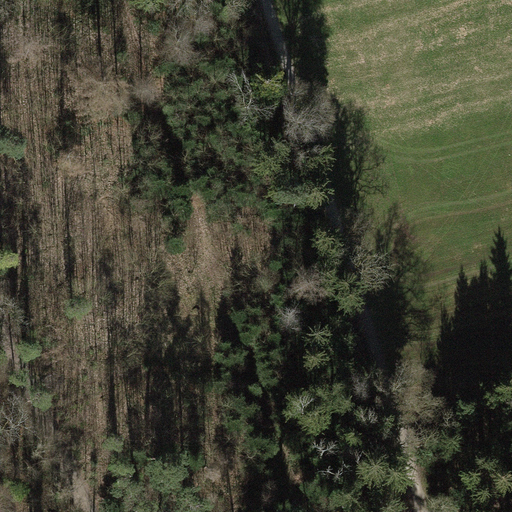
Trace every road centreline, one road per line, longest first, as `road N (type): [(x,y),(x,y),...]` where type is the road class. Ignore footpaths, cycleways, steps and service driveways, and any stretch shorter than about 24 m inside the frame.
road 1 (track): [(258,0),(396,377),(426,511)]
road 2 (track): [(0,334),(83,511)]
